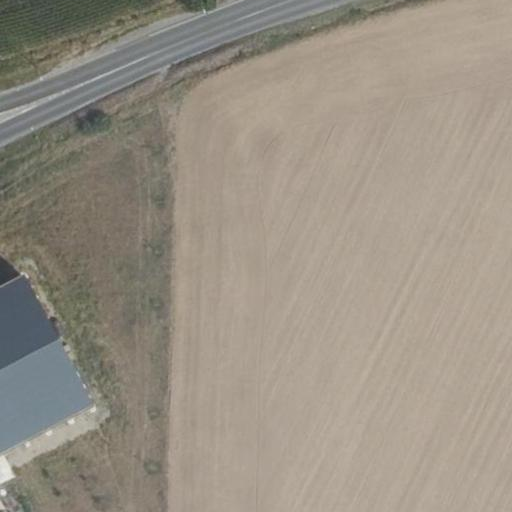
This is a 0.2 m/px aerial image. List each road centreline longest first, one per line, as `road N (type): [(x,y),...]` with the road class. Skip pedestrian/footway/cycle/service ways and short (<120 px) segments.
road 1 (secondary): [(0,133),(213,29)]
road 2 (secondary): [(213,29),(0,104)]
